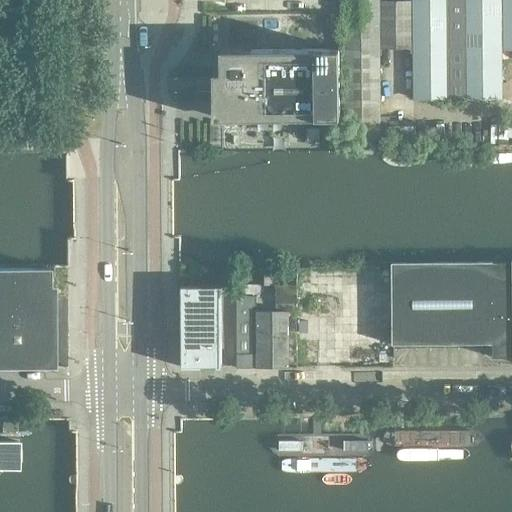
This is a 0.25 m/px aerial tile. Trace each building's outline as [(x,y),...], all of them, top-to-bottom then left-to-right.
[(381,153),(380,48),(380,2),(379,0),(343,0),(345,151),(381,153)] [(511,49),(511,0),(411,0),(412,1),(380,2),(380,48),(413,47),(413,98),(501,97),(501,49),(511,49)] [(339,30),(339,13),(330,13),(330,30),(339,30)] [(340,118),(339,49),(243,50),(244,50),(221,51),(221,61),(221,73),(221,77),(221,85),(221,92),(221,107),(221,119),(222,152),(331,151),(340,151),(340,134),(340,118)] [(221,119),(221,107),(221,92),(221,77),(221,73),(213,73),(214,119),(221,119)] [(511,261),(492,262),(391,263),(392,344),(492,343),(492,357),(511,357),(511,261)] [(0,368),(54,368),(54,287),(49,287),(49,269),(0,269),(0,368)] [(221,367),(220,285),(180,286),(181,367),(221,367)] [(296,302),(296,285),(275,286),(275,302),(296,302)] [(252,368),(252,306),(255,306),(255,296),(236,296),(236,368),(252,368)] [(288,367),(287,311),(255,312),(255,368),(288,367)] [(483,435),(473,429),(391,428),(388,429),(386,430),(384,432),(383,434),(382,436),(383,442),(384,444),(387,446),(390,447),(393,447),(473,448),(483,442),(483,435)] [(0,434),(0,468),(28,468),(27,435),(0,434)] [(361,434),(279,434),(277,434),(276,435),(274,435),(272,436),(271,438),(270,439),(269,441),(269,442),(268,444),(268,446),(269,448),(269,449),(270,451),(271,452),(272,454),(274,455),(275,456),(277,456),(278,457),(364,457),(365,457),(367,456),(369,455),(370,454),(372,453),(373,451),(374,450),(374,448),(374,446),(374,444),(374,442),(373,441),(372,439),(371,438),(370,436),(368,435),(367,435),(365,434),(363,434),(361,434)]
